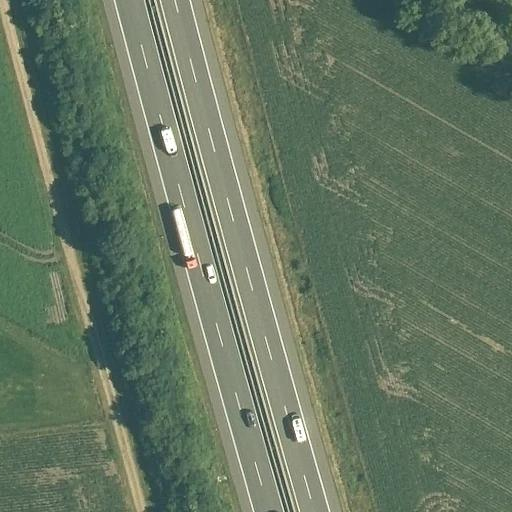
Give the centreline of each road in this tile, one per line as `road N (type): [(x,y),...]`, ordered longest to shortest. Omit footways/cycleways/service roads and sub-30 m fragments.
road 1 (motorway): [(317,511),(175,0)]
road 2 (motorway): [(129,0),(270,511)]
road 3 (track): [(141,511),(3,0)]
